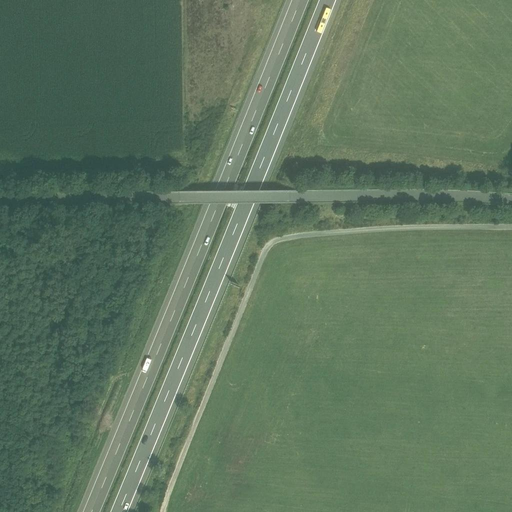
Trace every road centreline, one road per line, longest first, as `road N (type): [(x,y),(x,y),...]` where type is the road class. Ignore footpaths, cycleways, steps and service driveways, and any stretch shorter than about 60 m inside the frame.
road 1 (motorway): [(300,0),(85,511)]
road 2 (motorway): [(121,511),(328,0)]
road 3 (unclassified): [(511,229),(376,229),(269,245),(161,511)]
road 4 (unclassified): [(0,203),(301,196)]
road 5 (residential): [(301,196),(511,199)]
